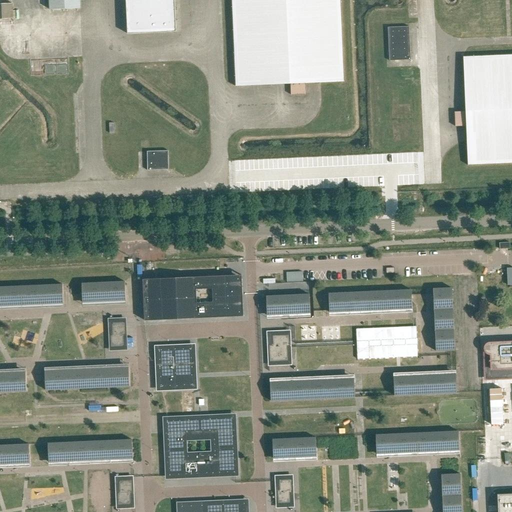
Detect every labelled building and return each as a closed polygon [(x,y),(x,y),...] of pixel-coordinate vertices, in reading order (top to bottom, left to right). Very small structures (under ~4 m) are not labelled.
[(80,0),(49,0),(50,10),(81,9),(80,0)] [(125,0),(127,34),(176,32),(175,0),(125,0)] [(340,0),(231,0),(235,86),(291,83),(291,95),(305,94),(305,83),(344,81),(340,0)] [(0,18),(15,17),(15,2),(0,3),(0,18)] [(409,27),(388,28),(389,61),(411,60),(409,27)] [(511,55),(464,57),(466,112),(455,112),(456,126),(467,126),(468,165),(511,163),(511,55)] [(168,151),(147,152),(148,170),(168,170),(168,151)] [(304,281),(304,271),(288,272),(288,281),(304,281)] [(242,279),(227,280),(227,276),(147,280),(148,295),(144,295),(145,321),(168,320),(168,317),(217,314),(217,318),(229,318),(229,314),(240,313),(239,295),(243,295),(242,279)] [(126,301),(125,282),(82,284),(83,303),(88,303),(88,304),(94,303),(94,302),(108,302),(108,303),(115,302),(115,301),(126,301)] [(64,304),(63,285),(1,287),(0,287),(0,306),(2,306),(6,306),(6,307),(13,307),(13,306),(27,305),(27,306),(33,306),(33,305),(47,304),(47,305),(54,305),(54,304),(64,304)] [(455,350),(452,288),(433,289),(433,299),(432,299),(433,306),(434,306),(434,319),(433,319),(434,326),(435,326),(435,340),(434,340),(435,346),(436,346),(436,351),(455,350)] [(412,309),(411,290),(390,291),(329,294),(329,313),(339,312),(339,313),(346,313),(346,312),(360,311),(360,312),(367,312),(366,311),(380,310),(380,311),(387,311),(387,310),(391,310),(401,310),(401,311),(407,310),(407,309),(412,309)] [(310,314),(309,295),(266,296),(267,315),(278,315),(278,316),(285,316),(285,315),(299,314),(299,315),(305,315),(305,314),(310,314)] [(125,347),(124,335),(127,335),(126,326),(119,327),(119,322),(112,322),(113,335),(110,335),(111,343),(118,343),(118,348),(125,347)] [(416,326),(356,329),(358,360),(418,357),(416,326)] [(288,362),(288,345),(290,345),(290,339),(283,339),(283,334),(272,335),(272,344),(268,345),(269,363),(276,362),(276,358),(283,357),(283,362),(288,362)] [(511,511),(511,341),(488,343),(485,345),(484,348),(485,351),(485,352),(485,353),(486,353),(487,355),(489,355),(490,355),(491,370),(511,369),(511,493),(497,494),(497,511),(511,511)] [(194,386),(192,345),(158,347),(160,388),(194,386)] [(130,387),(129,368),(118,369),(117,368),(111,368),(111,369),(106,369),(97,370),(97,369),(90,369),(90,370),(77,371),(77,370),(70,370),(70,371),(56,372),(56,371),(50,371),(50,372),(45,372),(46,391),(107,388),(130,387)] [(27,392),(26,373),(16,373),(16,372),(10,372),(10,373),(5,374),(0,373),(0,392),(6,393),(27,392)] [(218,404),(250,403),(249,384),(242,384),(241,372),(223,373),(224,391),(217,391),(218,404)] [(457,393),(456,374),(451,374),(451,373),(444,374),(444,375),(431,375),(431,374),(424,374),(424,375),(410,376),(410,375),(403,375),(404,376),(394,377),(394,396),(457,393)] [(355,397),(354,379),(349,379),(349,378),(342,378),(342,379),(329,380),(329,379),(322,379),(322,380),(308,381),(308,380),(302,380),(302,381),(292,381),(288,382),(288,381),(281,381),(281,382),(270,382),(271,401),(293,400),(355,398),(355,397)] [(235,473),(233,418),(167,421),(169,476),(235,473)] [(459,450),(458,431),(437,432),(376,435),(377,454),(387,454),(387,455),(393,454),(393,453),(407,453),(407,454),(414,453),(414,452),(427,452),(427,453),(434,453),(434,452),(438,451),(448,451),(448,452),(454,452),(454,451),(459,450)] [(317,457),(316,438),(273,440),(273,459),(285,458),(285,459),(291,459),(291,458),(305,457),(305,458),(312,458),(312,457),(317,457)] [(133,459),(132,440),(110,441),(48,444),(49,463),(54,463),(54,464),(61,464),(61,462),(74,462),(74,463),(81,463),(81,462),(95,461),(95,462),(101,462),(101,461),(111,460),(115,460),(115,461),(122,461),(122,460),(133,459)] [(30,464),(29,445),(8,446),(0,445),(0,465),(9,465),(13,464),(13,465),(20,465),(20,464),(30,464)] [(461,511),(460,474),(441,475),(441,480),(440,480),(441,487),(442,486),(442,500),(441,500),(442,507),(443,507),(442,511),(461,511)] [(291,504),(290,492),(293,492),(292,483),(285,483),(285,479),(278,479),(279,491),(276,491),(277,500),(284,500),(284,505),(291,504)] [(132,505),(131,493),(134,493),(133,484),(126,485),(126,480),(119,480),(120,492),(117,493),(118,501),(125,501),(125,506),(132,505)] [(245,511),(245,500),(180,503),(180,511),(245,511)]
